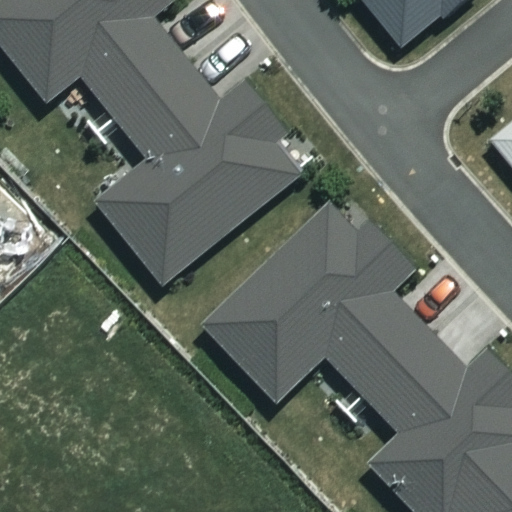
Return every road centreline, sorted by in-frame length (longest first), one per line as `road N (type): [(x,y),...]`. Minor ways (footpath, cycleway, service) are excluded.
road 1 (residential): [(511,272),(386,129)]
road 2 (residential): [(386,129),(282,0)]
road 3 (residential): [(386,129),(511,24)]
